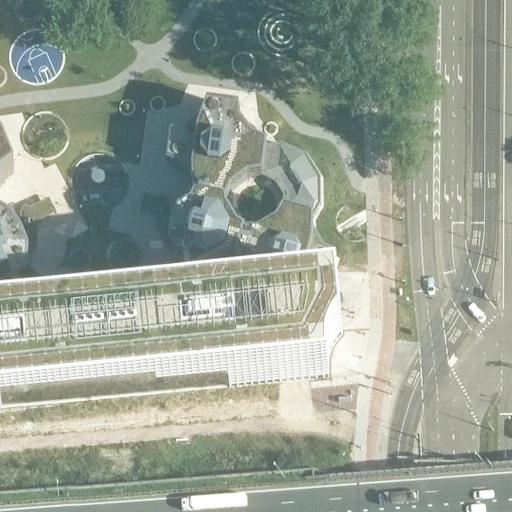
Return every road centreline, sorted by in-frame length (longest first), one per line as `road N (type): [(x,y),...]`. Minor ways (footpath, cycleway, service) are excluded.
road 1 (motorway): [(436,407),(375,399),(0,438)]
road 2 (secondary): [(434,139),(422,247),(436,407)]
road 3 (motorway): [(434,139),(461,288),(511,341)]
road 4 (secondary): [(439,0),(434,139)]
